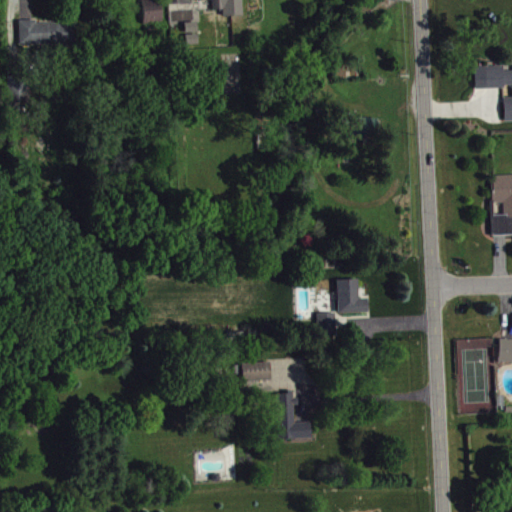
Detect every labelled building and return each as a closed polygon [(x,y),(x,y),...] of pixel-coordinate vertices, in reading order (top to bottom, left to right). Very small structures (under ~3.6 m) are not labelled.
[(165,0),(166,3),(189,2),(189,0),(209,0),(209,8),(216,8),(221,8),(220,0),(165,0)] [(144,27),(163,27),(163,2),(144,3),(144,27)] [(21,24),(21,49),(78,49),(78,27),(37,27),(37,24),(21,24)] [(506,125),(511,125),(511,75),(505,75),(505,70),(476,71),(476,92),(511,91),(511,101),(506,102),(506,125)] [(377,141),(378,122),(354,121),(353,140),(377,141)] [(493,239),(511,238),(511,179),(493,180),(493,207),(505,207),(505,219),(493,219),(493,239)] [(333,304),(339,304),(339,318),(370,317),(369,302),(360,302),(359,283),(333,284),(333,304)] [(337,317),(318,317),(319,339),(338,339),(337,317)] [(499,366),(511,367),(511,343),(501,343),(499,366)] [(244,385),(272,384),(271,366),(243,367),(244,385)] [(312,427),(296,427),(295,409),(300,409),(299,398),(278,399),(279,443),(312,442),(312,427)]
